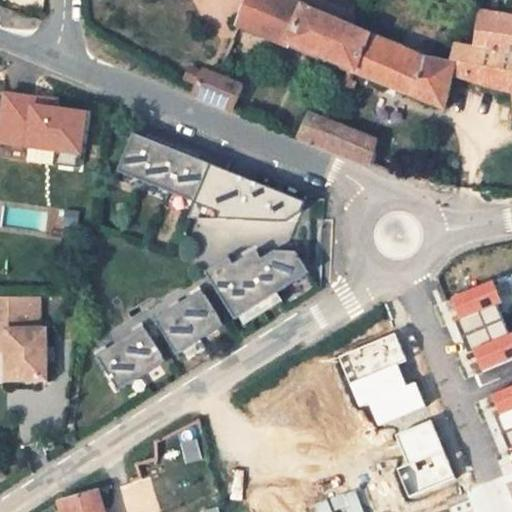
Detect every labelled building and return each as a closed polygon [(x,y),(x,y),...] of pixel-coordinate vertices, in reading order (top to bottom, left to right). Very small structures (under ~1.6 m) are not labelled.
[(349,80),(353,72),(444,109),(451,75),(487,86),(511,91),(511,17),(480,12),(480,14),(478,14),(473,48),(455,45),(452,65),(427,60),(370,35),(305,7),(287,0),(247,0),(237,25),(290,48),(292,44),(350,68),(345,78),(349,80)] [(202,74),(190,69),(185,80),(197,85),(202,74)] [(197,85),(192,95),(233,111),(242,88),(203,72),(202,74),(197,85)] [(322,146),(331,124),(308,115),(298,137),(322,146)] [(378,142),(331,124),(322,146),(371,165),(378,142)] [(146,138),(134,133),(119,171),(196,202),(189,218),(200,219),(204,208),(220,214),(217,220),(286,222),(301,213),(305,203),(198,159),(146,138)] [(148,133),(146,138),(198,159),(200,154),(148,133)] [(204,208),(200,219),(217,220),(220,214),(204,208)] [(227,257),(204,272),(233,319),(237,316),(275,293),(307,272),(294,252),(273,251),(260,258),(254,250),(232,264),(227,257)] [(320,267),(318,264),(316,263),(313,263),(309,265),(308,270),(310,273),(313,275),(314,275),(319,273),(320,270),(320,267)] [(493,281),(450,299),(465,335),(502,320),(495,304),(501,302),(493,281)] [(201,292),(154,321),(175,355),(222,326),(201,292)] [(275,293),(237,316),(244,326),(281,302),(275,293)] [(38,297),(0,297),(0,330),(5,330),(5,351),(5,380),(46,380),(46,360),(45,348),(45,330),(39,329),(38,297)] [(502,320),(465,335),(481,372),(511,359),(511,331),(508,334),(502,320)] [(96,357),(117,391),(164,362),(143,328),(96,357)] [(406,362),(395,334),(338,357),(359,406),(367,403),(377,426),(425,406),(415,383),(406,387),(397,366),(406,362)] [(511,386),(490,395),(504,432),(511,428),(511,386)] [(455,477),(431,421),(397,435),(409,464),(397,469),(409,497),(455,477)] [(104,511),(97,490),(60,501),(62,511),(104,511)]
